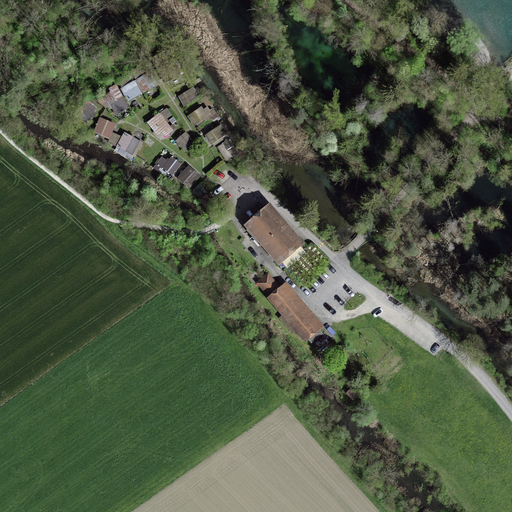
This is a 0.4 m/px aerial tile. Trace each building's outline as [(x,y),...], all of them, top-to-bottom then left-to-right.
[(150,73),(136,81),(143,92),(156,84),(150,73)] [(128,100),(141,93),(134,81),(121,89),(128,100)] [(128,107),(115,85),(103,92),(116,114),(128,107)] [(193,88),(179,96),(184,104),(198,97),(193,88)] [(111,108),(104,97),(99,100),(105,111),(111,108)] [(86,105),(86,117),(96,117),(96,105),(86,105)] [(172,115),(167,108),(161,113),(166,120),(172,115)] [(194,125),(205,118),(206,120),(211,116),(206,108),(203,110),(201,108),(188,116),(194,125)] [(159,114),(153,119),(149,122),(158,134),(162,131),(166,135),(172,131),(159,114)] [(114,124),(99,118),(94,132),(109,137),(114,124)] [(205,135),(211,143),(226,134),(221,125),(205,135)] [(110,143),(119,145),(122,134),(113,132),(110,143)] [(194,141),(186,132),(177,140),(185,150),(194,141)] [(138,141),(125,134),(117,150),(130,157),(138,141)] [(229,141),(219,147),(227,159),(237,153),(229,141)] [(162,157),(154,168),(159,171),(167,161),(162,157)] [(181,163),(172,157),(163,168),(172,175),(181,163)] [(174,176),(177,179),(187,166),(184,164),(174,176)] [(178,178),(188,188),(199,176),(189,167),(178,178)] [(199,197),(206,191),(201,184),(193,190),(199,197)] [(208,193),(203,197),(214,210),(219,206),(208,193)] [(283,225),(268,208),(248,225),(250,228),(247,230),(253,236),(251,237),(259,246),(264,243),(280,262),(300,245),(283,225)] [(316,331),(268,275),(258,284),(271,299),(270,300),(274,305),(270,308),(284,324),(288,321),(304,340),(316,331)]
